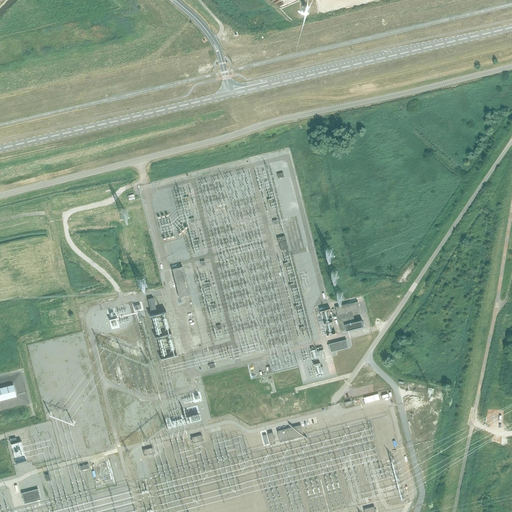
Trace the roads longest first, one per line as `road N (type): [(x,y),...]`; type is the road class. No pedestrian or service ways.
road 1 (unclassified): [(0,195),(261,124),(511,68)]
road 2 (unclassified): [(229,94),(511,27)]
road 3 (unclassified): [(511,142),(365,356)]
road 4 (unclassified): [(229,94),(0,148)]
road 5 (unclassified): [(416,511),(420,485),(396,389),(365,356)]
road 6 (track): [(144,181),(110,203),(0,220)]
